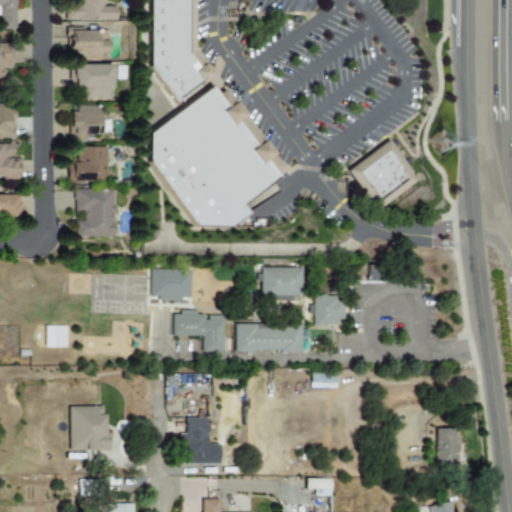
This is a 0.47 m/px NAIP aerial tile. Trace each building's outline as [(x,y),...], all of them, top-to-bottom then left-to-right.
[(0,0),(0,29),(14,29),(12,0),(0,0)] [(71,0),(72,2),(64,2),(63,20),(115,21),(115,6),(100,6),(100,0),(71,0)] [(191,0),(191,60),(209,84),(178,107),(153,72),(153,0),(191,0)] [(106,30),(66,30),(66,55),(77,55),(77,61),(98,62),(98,59),(106,59),(106,30)] [(0,66),(8,67),(8,44),(0,43),(0,66)] [(108,64),(69,65),(70,100),(109,99),(108,64)] [(283,186),(246,213),(252,221),(234,234),(200,233),(154,168),(154,139),(218,94),(283,186)] [(0,104),(0,136),(10,136),(10,105),(0,104)] [(67,141),(85,141),(85,135),(97,136),(98,106),(68,105),(67,141)] [(17,159),(4,158),(4,146),(0,146),(0,178),(17,178),(17,159)] [(64,183),(104,182),(103,147),(72,148),(73,163),(64,164),(64,183)] [(418,183),(384,211),(356,177),(391,149),(418,183)] [(111,237),(110,189),(70,190),(70,211),(80,211),(80,222),(71,222),(71,237),(111,237)] [(0,195),(0,218),(17,219),(17,196),(0,195)] [(299,268),(257,268),(257,301),(299,301),(299,268)] [(188,271),(147,270),(146,299),(187,300),(188,271)] [(340,319),(341,296),(311,295),(311,325),(334,326),(334,319),(340,319)] [(169,337),(199,337),(199,352),(220,353),(221,316),(203,316),(203,313),(170,312),(169,337)] [(232,352),(299,352),(299,326),(232,325),(232,352)] [(41,347),(62,347),(61,326),(41,327),(41,347)] [(104,450),(104,407),(66,407),(66,451),(104,450)] [(205,419),(182,419),(182,434),(180,434),(180,465),(217,464),(217,444),(205,445),(205,419)] [(452,458),(451,429),(430,430),(431,467),(456,466),(456,458),(452,458)] [(330,479),(303,479),(303,489),(313,489),(313,496),(330,496),(330,479)] [(216,511),(217,500),(199,500),(198,511),(216,511)]
